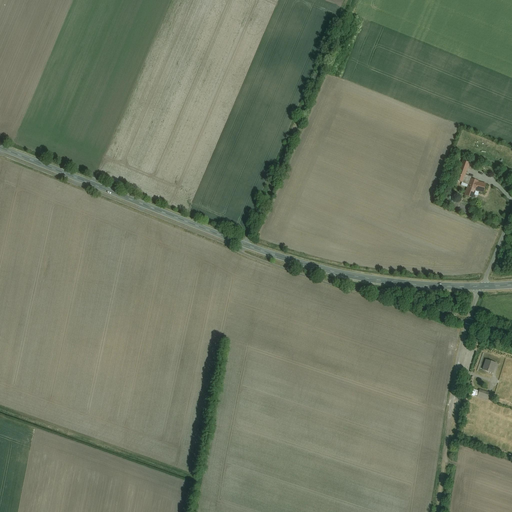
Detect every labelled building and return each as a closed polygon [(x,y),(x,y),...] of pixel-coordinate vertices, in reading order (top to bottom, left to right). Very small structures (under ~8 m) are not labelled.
[(469,163),(463,161),(456,181),(462,183),(469,163)] [(478,182),(470,179),(464,196),(473,198),(475,190),(478,182)] [(486,185),(478,182),(475,190),(483,193),(486,185)] [(485,359),(482,369),(493,373),(496,363),(485,359)] [(480,389),(477,397),(487,401),(490,392),(480,389)]
